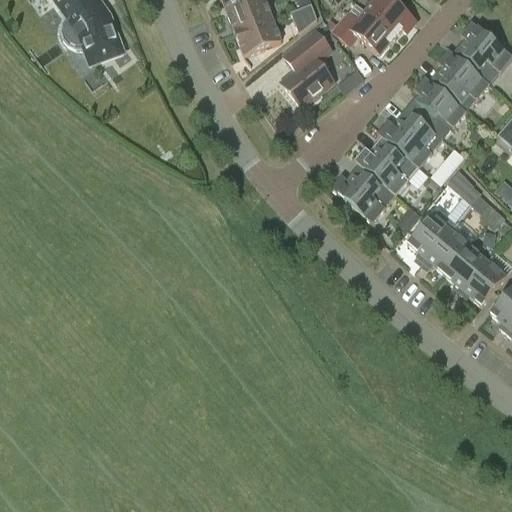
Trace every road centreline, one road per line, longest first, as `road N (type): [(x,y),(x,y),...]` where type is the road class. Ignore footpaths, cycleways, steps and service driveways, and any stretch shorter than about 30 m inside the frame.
road 1 (tertiary): [(511,400),(275,191)]
road 2 (residential): [(467,0),(275,191)]
road 3 (tertiary): [(275,191),(190,75),(161,0)]
